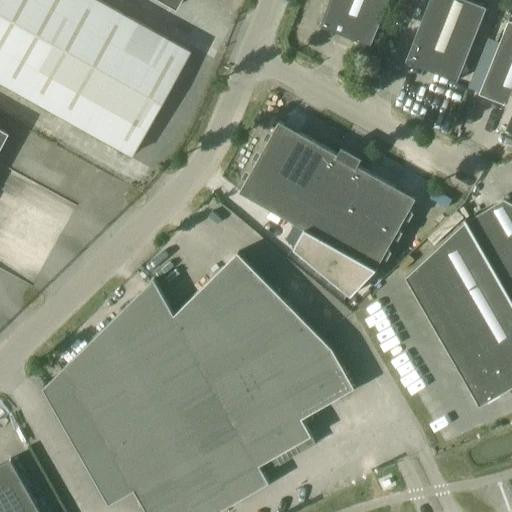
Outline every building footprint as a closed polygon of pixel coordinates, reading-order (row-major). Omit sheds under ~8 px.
[(0,0),(0,84),(129,157),(188,52),(95,0),(0,0)] [(156,0),(173,9),(177,0),(156,0)] [(329,0),(319,26),(371,47),(389,0),(329,0)] [(429,0),(406,61),(458,82),(487,8),(467,0),(429,0)] [(511,92),(511,22),(508,21),(478,95),(506,107),(511,92)] [(473,72),(478,74),(488,42),(484,40),(473,72)] [(511,92),(506,107),(497,129),(511,134),(511,92)] [(295,248),(352,294),(376,269),(416,199),(279,122),(239,192),(305,229),(295,248)] [(466,219),(465,220),(511,302),(511,204),(504,200),(467,221),(466,219)] [(405,278),(480,407),(511,388),(511,302),(465,220),(463,221),(465,223),(405,278)] [(135,492),(146,511),(217,511),(269,483),(260,465),(312,436),(302,418),(355,388),(332,348),(238,252),(174,315),(154,279),(65,367),(135,492)] [(135,492),(65,367),(41,391),(107,506),(135,492)] [(40,511),(11,459),(0,465),(0,511),(40,511)]
